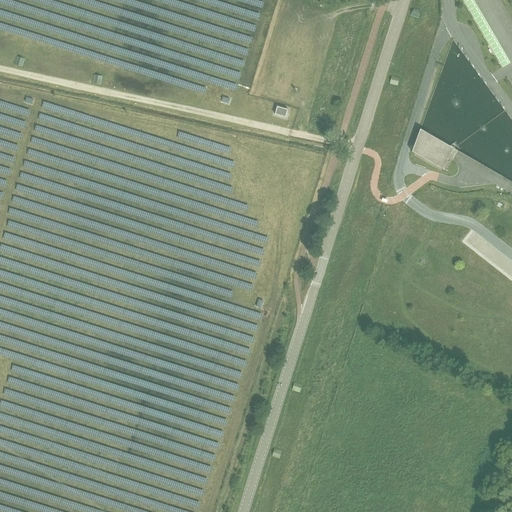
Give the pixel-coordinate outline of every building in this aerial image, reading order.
[(435,17),(428,13),(424,21),(431,24),(435,17)] [(25,59),(17,56),(14,64),(23,67),(25,59)] [(102,76),(94,75),(92,83),(101,84),(102,76)] [(408,88),(400,86),(398,93),(406,96),(408,88)] [(277,106),(275,114),(286,117),(288,109),(277,106)] [(411,152),(441,169),(453,148),(420,129),(411,152)] [(295,382),(292,390),(299,392),(302,384),(295,382)] [(281,451),(274,448),(272,456),(279,458),(281,451)]
